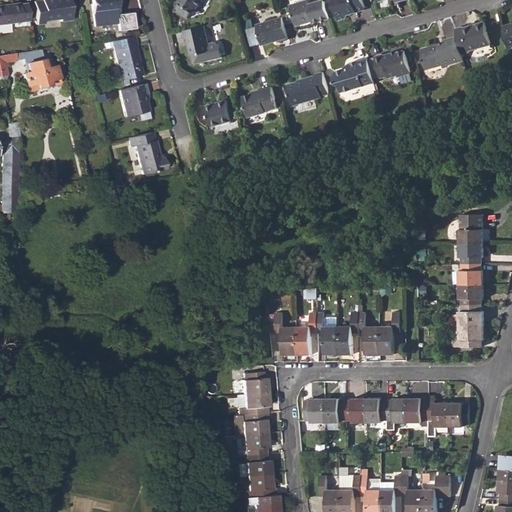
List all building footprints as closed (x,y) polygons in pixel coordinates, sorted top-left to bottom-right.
[(41,20),(57,17),(57,20),(69,19),(66,0),(31,0),(34,23),(42,22),(41,20)] [(87,0),(90,25),(113,23),(114,30),(131,28),(129,12),(115,14),(113,0),(87,0)] [(195,11),(202,0),(179,0),(179,1),(178,1),(180,3),(178,5),(179,10),(188,15),(192,9),(195,11)] [(295,24),(309,20),(310,22),(329,16),(324,0),(315,0),(308,2),(307,0),(302,0),(289,3),(295,24)] [(331,0),(337,18),(344,16),(349,10),(364,6),(362,0),(331,0)] [(18,1),(0,3),(0,23),(27,20),(25,2),(18,3),(18,1)] [(261,43),(288,36),(282,15),(256,24),(261,41),(261,43)] [(469,48),(491,42),(484,19),(463,25),(463,24),(455,26),(458,34),(463,52),(470,49),(469,48)] [(511,22),(503,25),(509,47),(511,45),(511,22)] [(256,24),(246,26),(251,44),(261,41),(256,24)] [(190,37),(194,56),(222,48),(217,35),(210,37),(207,25),(185,30),(186,38),(190,37)] [(110,40),(119,79),(141,74),(135,45),(136,45),(133,34),(110,40)] [(445,40),(420,48),(426,67),(442,63),(444,63),(464,57),(463,52),(458,34),(444,38),(445,40)] [(38,49),(17,51),(19,70),(26,70),(25,59),(39,58),(38,49)] [(399,74),(410,70),(405,49),(398,51),(390,53),(390,52),(384,54),(383,52),(375,55),(380,76),(388,74),(389,75),(398,73),(399,74)] [(0,54),(0,73),(5,72),(3,61),(15,59),(14,52),(0,54)] [(341,91),(375,81),(368,56),(348,61),(349,64),(350,66),(344,67),(335,70),(332,74),(335,82),(339,84),(341,91)] [(44,57),(25,62),(28,71),(21,73),(24,84),(34,82),(35,86),(47,84),(46,79),(56,77),(53,65),(47,67),(47,66),(44,57)] [(293,104),(322,96),(322,95),(330,92),(324,70),(314,72),(314,73),(300,77),(300,79),(286,83),(293,104)] [(49,86),(56,84),(57,81),(56,77),(46,79),(47,84),(49,86)] [(27,90),(34,89),(35,86),(34,82),(24,84),(25,89),(27,90)] [(117,88),(123,115),(147,109),(145,100),(147,95),(144,93),(141,82),(117,88)] [(259,90),(242,95),(247,115),(266,111),(265,109),(277,105),(271,85),(259,88),(259,90)] [(206,103),(212,125),(233,119),(232,118),(230,107),(227,97),(206,103)] [(230,107),(232,118),(241,116),(238,105),(230,107)] [(7,121),(9,134),(17,133),(15,120),(7,121)] [(158,156),(154,138),(152,139),(150,130),(127,136),(129,145),(134,143),(140,172),(164,166),(161,155),(158,156)] [(0,211),(15,211),(15,202),(17,133),(9,134),(0,134),(0,153),(1,154),(1,202),(0,202),(0,211)] [(460,228),(460,242),(484,242),(484,228),(482,227),(482,221),(482,213),(462,213),(462,221),(462,228),(460,228)] [(462,256),(462,263),(482,262),(482,256),(485,256),(484,242),(460,242),(460,256),(462,256)] [(460,269),(460,283),(484,283),(484,269),(482,269),(482,262),(462,263),(462,268),(460,269)] [(462,297),(462,304),(483,304),(482,297),(485,297),(484,283),(460,283),(460,297),(462,297)] [(460,321),(460,324),(485,324),(485,310),(483,310),(483,304),(462,304),(462,310),(460,310),(460,321)] [(283,333),(283,353),(298,353),(298,324),(284,324),(284,311),(277,310),(277,316),(277,331),(277,332),(283,333)] [(298,324),(298,353),(312,353),(312,331),(318,332),(318,310),(312,310),(311,324),(298,324)] [(325,349),(325,353),(329,353),(339,353),(339,324),(325,324),(325,316),(325,310),(318,310),(318,332),(325,332),(325,349)] [(339,324),(339,353),(353,353),(353,331),(360,331),(360,310),(353,310),(353,324),(339,324)] [(366,331),(366,353),(381,353),(381,324),(367,324),(366,310),(360,310),(360,331),(366,331)] [(381,324),(381,353),(394,353),(394,331),(401,331),(401,310),(394,310),(394,324),(381,324)] [(325,324),(339,324),(339,316),(325,316),(325,324)] [(454,342),(454,345),(474,345),(483,345),(483,342),(483,338),(485,339),(485,330),(485,324),(460,324),(461,338),(454,338),(454,342)] [(240,378),(242,393),(266,391),(264,376),(262,376),(262,371),(242,372),(242,378),(240,378)] [(236,407),(236,414),(266,411),(265,404),(267,404),(266,391),(242,393),(242,394),(243,406),(236,407)] [(235,394),(236,407),(243,406),(242,394),(242,393),(235,394)] [(326,397),(326,421),(340,421),(340,419),(347,419),(347,398),(340,398),(339,396),(326,397)] [(352,419),(353,421),(367,421),(367,396),(352,396),(352,398),(347,398),(347,419),(352,419)] [(367,396),(367,421),(381,420),(381,419),(388,419),(387,398),(381,398),(381,396),(367,396)] [(311,420),(311,421),(326,421),(326,397),(311,397),(311,398),(304,398),(305,419),(311,420)] [(409,421),(408,397),(394,397),(393,398),(387,398),(388,419),(388,429),(396,429),(396,421),(409,421)] [(409,421),(422,421),(422,419),(429,418),(429,398),(422,398),(422,397),(408,397),(409,421)] [(429,398),(429,418),(435,419),(435,425),(450,425),(449,401),(435,401),(435,398),(429,398)] [(449,401),(450,425),(457,425),(463,425),(463,423),(470,423),(470,408),(470,403),(463,403),(463,402),(463,401),(449,401)] [(239,421),(241,434),(265,432),(264,418),(267,417),(266,411),(236,414),(237,421),(239,421)] [(244,448),(244,454),(265,452),(264,446),(267,446),(265,432),(241,434),(242,448),(244,448)] [(243,461),(245,475),(269,473),(268,459),(266,459),(265,452),(244,454),(245,460),(243,461)] [(511,453),(502,453),(500,479),(511,479),(511,453)] [(237,461),(238,476),(245,475),(243,461),(237,461)] [(253,488),(254,495),(274,493),(274,486),(271,486),(269,473),(245,475),(238,476),(235,476),(236,490),(242,489),(246,489),(253,488)] [(341,473),(341,488),(355,488),(355,473),(341,473)] [(341,488),(341,511),(355,511),(356,495),(362,495),(362,473),(355,473),(355,488),(341,488)] [(368,495),(368,511),(382,511),(382,487),(368,488),(368,478),(369,473),(362,473),(362,495),(368,495)] [(382,487),(382,511),(396,511),(396,495),(403,495),(403,473),(397,473),(397,477),(396,487),(382,487)] [(403,495),(403,511),(424,511),(425,487),(409,487),(409,473),(403,473),(403,495)] [(425,487),(424,511),(437,511),(437,495),(452,495),(451,473),(437,473),(437,487),(425,487)] [(327,496),(326,511),(341,511),(341,488),(327,488),(328,474),(320,474),(320,496),(327,496)] [(368,488),(382,487),(382,477),(368,478),(368,488)] [(397,477),(382,477),(382,487),(396,487),(397,477)] [(501,498),(511,498),(511,479),(500,479),(500,491),(501,491),(501,498)] [(243,497),(254,495),(253,488),(246,489),(242,489),(243,497)] [(252,501),(253,511),(277,511),(277,499),(275,499),(274,493),(254,495),(254,501),(252,501)] [(253,511),(252,501),(254,501),(254,495),(243,497),(244,505),(246,504),(246,511),(253,511)] [(452,503),(452,495),(440,495),(440,503),(452,503)] [(511,511),(511,498),(501,498),(501,503),(498,503),(498,504),(497,511),(511,511)]
